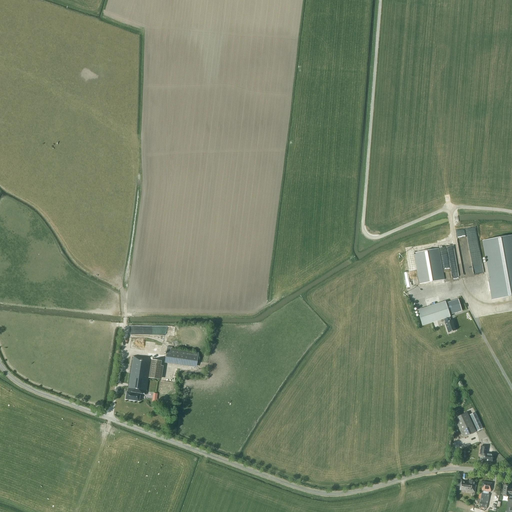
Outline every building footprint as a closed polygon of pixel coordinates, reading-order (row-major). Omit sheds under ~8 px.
[(488,280),(491,300),(511,296),(511,235),(482,241),(489,279),(488,280)] [(457,265),(454,245),(441,247),(442,256),(449,255),(451,267),(454,266),(457,265)] [(414,253),(419,284),(444,280),(439,249),(414,253)] [(458,299),(446,303),(449,314),(449,315),(462,311),(458,299)] [(422,326),(444,319),(446,323),(445,323),(448,333),(455,331),(452,320),(450,321),(449,317),(450,317),(449,315),(449,314),(446,303),(445,302),(417,311),(422,326)] [(165,363),(196,367),(198,353),(172,349),(172,347),(167,346),(165,363)] [(148,378),(158,379),(161,361),(133,356),(128,388),(128,391),(127,391),(125,399),(130,400),(130,401),(134,401),(139,402),(140,394),(146,395),(148,378)] [(467,412),(454,418),(463,438),(476,432),(467,412)] [(483,429),(475,412),(469,415),(477,431),(483,429)] [(492,462),(493,455),(486,454),(487,447),(481,446),(480,454),(484,455),(483,460),(492,462)] [(460,490),(461,482),(460,482),(460,480),(457,479),(456,489),(455,489),(453,494),(455,495),(456,490),(460,490)] [(474,492),(476,482),(469,480),(469,483),(462,481),(460,490),(474,492)] [(480,502),(479,507),(486,509),(488,503),(489,495),(488,494),(489,492),(490,492),(492,483),(483,482),(480,499),(476,499),(476,501),(480,502)] [(510,486),(503,485),(502,496),(509,497),(509,494),(511,494),(511,489),(510,489),(510,486)]
